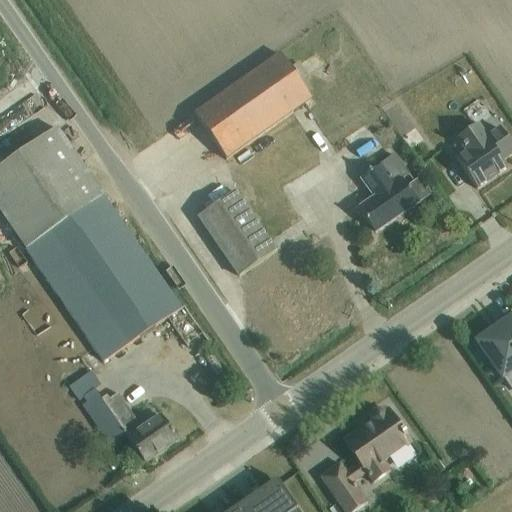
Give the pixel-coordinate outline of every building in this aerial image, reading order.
[(280,56),(194,116),(226,161),(312,102),(280,56)] [(465,153),(455,160),(477,192),(507,171),(502,163),(511,156),(511,148),(499,130),(488,138),(479,124),(456,140),(465,153)] [(57,130),(0,169),(0,213),(104,364),(168,319),(194,357),(210,346),(184,308),(181,310),(57,130)] [(358,131),(340,142),(345,149),(362,138),(358,131)] [(368,163),(355,172),(373,199),(357,209),(375,235),(432,197),(420,180),(414,184),(395,157),(374,171),(368,163)] [(236,193),(199,219),(239,278),(277,252),(236,193)] [(492,335),(479,344),(511,391),(511,318),(497,329),(499,332),(493,336),(492,335)] [(91,375),(70,389),(79,402),(100,388),(91,375)] [(98,397),(82,408),(108,446),(124,435),(144,464),(177,441),(161,417),(141,430),(118,396),(110,401),(107,397),(101,401),(98,397)] [(340,466),(320,479),(342,511),(357,511),(368,505),(354,485),(366,476),(373,486),(391,473),(385,465),(412,446),(388,413),(385,416),(381,413),(377,413),(372,417),(373,424),(344,444),(360,466),(346,475),(340,466)] [(258,495),(237,509),(239,511),(298,511),(280,486),(277,481),(258,495)]
